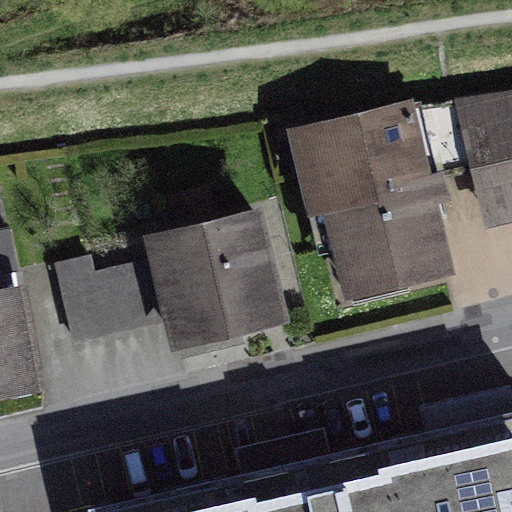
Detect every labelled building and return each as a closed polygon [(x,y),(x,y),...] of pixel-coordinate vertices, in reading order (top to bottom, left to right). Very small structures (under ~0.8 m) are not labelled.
[(325,219),(346,307),(456,280),(441,208),(454,205),(446,172),(470,167),(485,230),(511,224),(511,95),(417,110),(415,102),(288,134),(309,220),(325,219)] [(164,323),(171,356),(291,326),(263,210),(146,238),(151,260),(164,323)] [(0,402),(46,394),(27,288),(21,290),(11,231),(0,232),(0,402)] [(74,344),(164,323),(151,260),(97,273),(93,256),(55,264),(74,344)] [(511,511),(511,417),(99,511),(511,511)]
